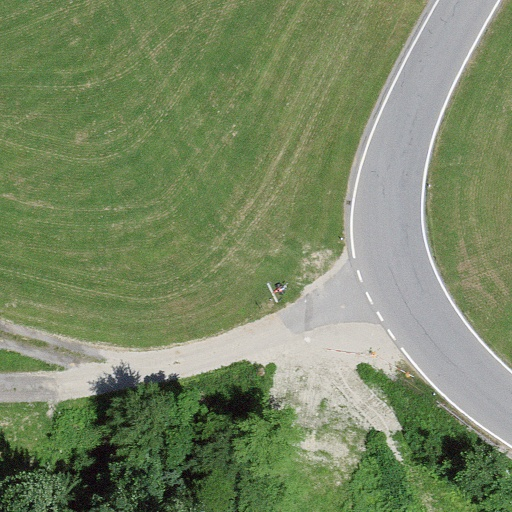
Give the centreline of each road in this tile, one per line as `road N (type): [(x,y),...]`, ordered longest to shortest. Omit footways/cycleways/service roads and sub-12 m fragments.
road 1 (tertiary): [(511,415),(454,373),(407,305),(384,228),(396,140),(468,0)]
road 2 (track): [(407,305),(167,375),(0,398)]
road 3 (track): [(127,381),(0,344)]
